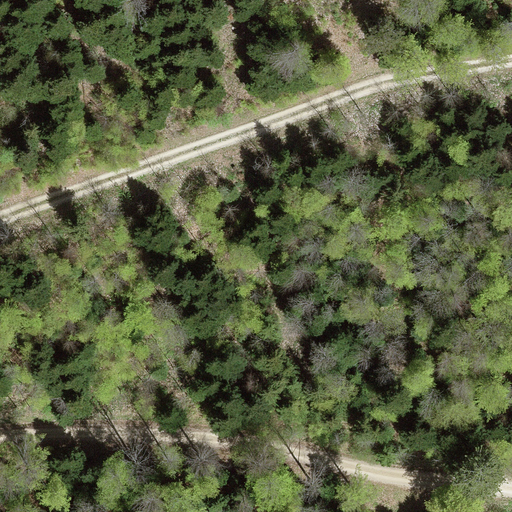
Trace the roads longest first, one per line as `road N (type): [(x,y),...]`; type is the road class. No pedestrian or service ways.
road 1 (track): [(0,224),(374,82),(511,61)]
road 2 (track): [(0,436),(228,438),(511,494)]
